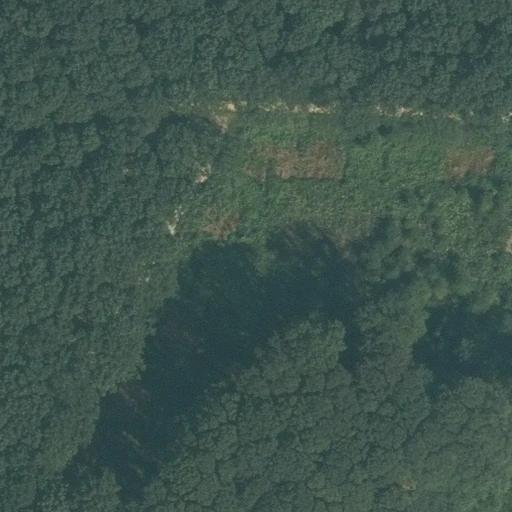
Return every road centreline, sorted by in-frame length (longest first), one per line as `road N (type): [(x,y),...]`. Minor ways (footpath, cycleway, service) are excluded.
road 1 (track): [(249,105),(18,511)]
road 2 (track): [(511,115),(249,105)]
road 3 (track): [(249,105),(0,102)]
road 4 (track): [(54,450),(163,511)]
